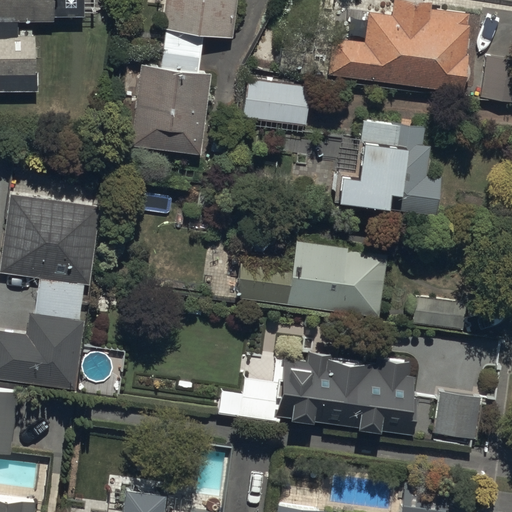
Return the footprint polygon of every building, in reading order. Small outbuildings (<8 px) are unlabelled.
[(0,0),(0,87),(33,87),(32,32),(16,32),(15,19),(52,18),(52,13),(81,12),(80,0),(0,0)] [(139,61),(129,143),(198,151),(208,70),(196,69),(201,29),(230,33),(234,0),(149,0),(149,3),(163,4),(160,24),(165,25),(160,64),(139,61)] [(328,34),(323,70),(457,86),(467,11),(425,6),(425,0),(390,0),(389,10),(365,7),(361,38),(328,34)] [(306,83),(244,76),(239,114),(302,121),(306,83)] [(352,172),(334,170),(331,193),(380,200),(379,203),(430,209),(434,174),(422,172),(426,142),(418,141),(420,123),(360,115),(352,172)] [(103,169),(13,157),(0,250),(0,268),(37,274),(32,309),(27,309),(24,331),(0,327),(0,375),(73,386),(82,317),(76,317),(81,280),(88,281),(103,169)] [(196,190),(194,204),(226,209),(229,195),(196,190)] [(238,248),(233,292),(373,313),(383,250),(338,244),(339,239),(289,232),(286,255),(238,248)] [(303,357),(278,354),(272,353),(269,377),(240,374),(238,394),(216,391),(214,409),(277,417),(277,412),(408,429),(413,396),(406,395),(409,372),(403,371),(405,357),(375,353),(373,361),(325,354),(326,350),(304,347),(303,357)] [(17,389),(0,386),(0,448),(8,450),(17,389)] [(477,392),(436,387),(431,428),(472,433),(477,392)] [(399,482),(396,511),(440,511),(442,486),(399,482)] [(162,511),(160,511),(163,488),(122,483),(118,511),(162,511)] [(31,511),(33,500),(0,495),(0,511),(31,511)] [(323,511),(323,509),(273,503),(272,511),(323,511)]
